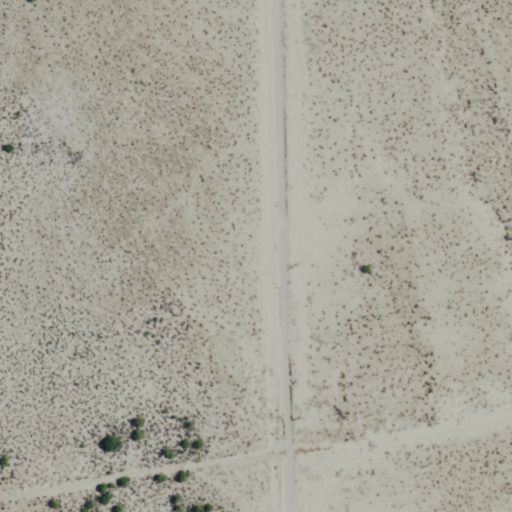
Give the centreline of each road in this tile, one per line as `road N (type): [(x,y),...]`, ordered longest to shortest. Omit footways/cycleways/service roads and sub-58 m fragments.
road 1 (residential): [(272,511),(266,0)]
road 2 (track): [(0,498),(272,450)]
road 3 (track): [(272,450),(511,419)]
